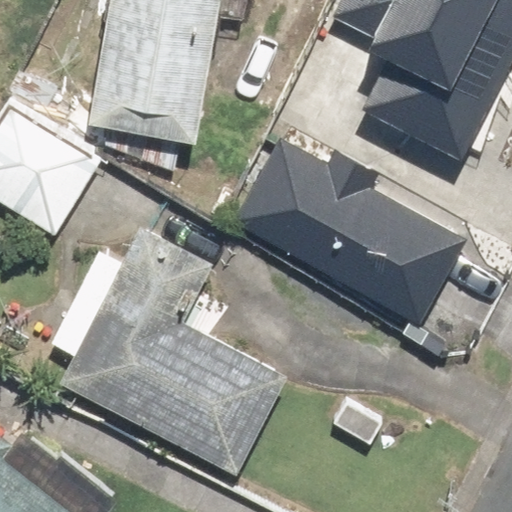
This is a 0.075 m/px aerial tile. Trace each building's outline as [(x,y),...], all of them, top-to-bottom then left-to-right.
[(101,0),(85,107),(194,124),(213,0),(101,0)] [(359,95),(455,146),(511,39),(511,0),(335,0),(332,6),(390,38),(359,95)] [(8,98),(0,110),(0,195),(55,230),(101,156),(8,98)] [(283,131),(237,212),(417,315),(464,234),(283,131)] [(57,370),(233,461),(291,350),(115,259),(57,370)] [(0,426),(0,511),(89,511),(97,503),(0,426)]
